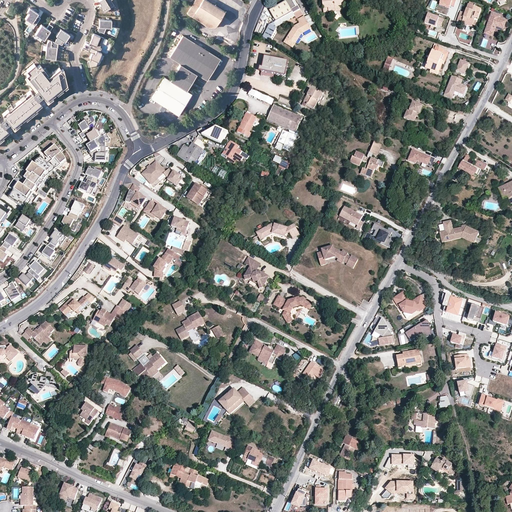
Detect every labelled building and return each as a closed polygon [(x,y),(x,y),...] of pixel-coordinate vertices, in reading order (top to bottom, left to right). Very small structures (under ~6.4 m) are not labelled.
[(98,0),(101,4),(99,5),(103,11),(114,4),(110,0),(98,0)] [(214,27),(224,11),(206,0),(195,0),(187,13),(210,28),(214,27)] [(286,0),(286,1),(269,11),(276,22),(274,23),(276,26),(295,16),(293,13),(300,9),(294,0),(286,0)] [(342,0),(322,0),(323,9),(328,8),(328,12),(336,11),(335,7),(340,6),(343,6),(342,0)] [(468,5),(466,10),(465,14),(462,13),(460,12),(459,16),(461,16),(459,22),(471,26),(473,20),(471,20),(472,16),(475,17),(477,18),(480,9),(468,5)] [(38,13),(29,7),(27,11),(29,13),(25,18),(35,25),(40,17),(37,15),(38,13)] [(444,20),(428,14),(425,23),(436,27),(437,25),(442,26),(444,20)] [(502,29),(505,22),(497,19),(498,17),(491,14),(485,31),(492,34),(495,26),(502,29)] [(309,15),(305,17),(311,26),(315,23),(309,15)] [(304,16),(297,19),(300,24),(294,27),(284,43),(293,48),(296,43),(294,41),(296,38),(300,33),(301,34),(311,28),(304,16)] [(111,19),(99,19),(99,27),(97,30),(104,33),(106,27),(111,27),(111,19)] [(54,26),(50,23),(47,28),(40,24),(34,35),(44,41),(54,26)] [(59,44),(62,45),(64,41),(65,42),(69,34),(60,29),(56,36),(58,37),(55,42),(59,44)] [(92,43),(90,47),(100,51),(101,47),(100,47),(104,37),(93,33),(89,42),(92,43)] [(169,57),(180,64),(175,72),(191,82),(196,74),(207,80),(210,75),(208,74),(215,63),(217,64),(220,58),(210,52),(211,50),(208,48),(207,50),(206,52),(193,44),(194,42),(183,35),(169,57)] [(50,41),(48,43),(46,59),(57,60),(59,44),(55,42),(50,41)] [(206,52),(207,50),(194,42),(193,44),(206,52)] [(90,47),(88,51),(91,52),(89,57),(91,58),(91,60),(87,61),(88,66),(96,64),(101,52),(100,51),(90,47)] [(426,50),(422,60),(427,63),(425,69),(431,71),(435,72),(443,50),(436,47),(434,51),(432,51),(431,52),(426,50)] [(449,52),(443,50),(435,72),(431,71),(430,73),(437,76),(441,65),(443,66),(449,52)] [(288,62),(264,56),(261,72),(274,75),(285,77),(288,62)] [(389,71),(393,59),(388,57),(383,69),(389,71)] [(465,74),(469,63),(460,60),(456,71),(465,74)] [(63,71),(62,68),(61,69),(59,66),(51,72),(49,69),(46,72),(39,64),(36,66),(34,63),(21,74),(34,89),(25,97),(26,97),(10,110),(9,110),(0,117),(0,143),(66,86),(64,78),(64,79),(60,74),(63,71)] [(208,74),(210,75),(217,64),(215,63),(208,74)] [(161,105),(162,103),(168,106),(167,108),(178,115),(191,93),(186,90),(191,82),(175,72),(170,80),(164,77),(151,98),(161,105)] [(463,80),(453,76),(445,96),(453,99),(455,91),(464,94),(467,87),(461,85),(463,80)] [(307,106),(314,109),(321,95),(311,89),(304,102),(308,104),(307,106)] [(249,96),(272,105),(274,99),(251,90),(249,96)] [(280,97),(279,100),(291,105),(292,102),(280,97)] [(410,119),(411,116),(417,118),(420,110),(422,110),(423,107),(418,105),(419,103),(416,102),(416,104),(411,102),(405,117),(410,119)] [(296,133),(303,118),(274,105),(267,120),(296,133)] [(248,114),(244,122),(243,121),(239,128),(243,130),(242,134),(249,138),(251,134),(249,133),(256,117),(248,114)] [(82,139),(89,134),(87,130),(90,129),(88,127),(93,124),(88,116),(81,119),(83,123),(81,125),(79,126),(82,131),(83,131),(84,132),(80,134),(82,139)] [(213,129),(202,135),(222,144),(228,134),(216,128),(215,130),(213,129)] [(276,147),(291,153),(298,137),(283,130),(276,147)] [(96,131),(88,136),(91,142),(100,137),(96,131)] [(90,154),(97,150),(101,148),(106,148),(106,142),(111,143),(110,140),(107,134),(87,146),(89,150),(88,150),(90,154)] [(193,143),(203,150),(207,144),(197,138),(193,143)] [(238,149),(239,147),(230,141),(226,148),(227,150),(230,151),(228,154),(225,153),(224,152),(222,154),(228,157),(226,159),(234,164),(236,161),(240,163),(243,158),(239,155),(242,152),(238,149)] [(373,153),(377,155),(381,145),(374,142),(369,152),(373,153)] [(184,146),(177,155),(194,166),(196,163),(203,151),(204,150),(203,150),(193,143),(190,149),(184,146)] [(55,145),(45,154),(49,159),(50,157),(52,160),(50,162),(56,169),(66,160),(64,156),(55,145)] [(92,158),(96,156),(96,162),(106,163),(107,155),(106,155),(107,148),(106,148),(101,148),(101,153),(99,154),(97,150),(90,154),(92,158)] [(435,159),(412,150),(408,161),(416,164),(417,161),(432,167),(435,159)] [(203,151),(196,163),(199,165),(207,153),(203,151)] [(369,173),(373,174),(375,170),(377,171),(379,166),(382,167),(384,162),(379,160),(378,161),(371,158),(368,157),(367,158),(364,156),(364,155),(358,152),(356,158),(353,157),(350,163),(359,167),(362,161),(367,163),(364,169),(363,168),(360,174),(367,177),(369,173)] [(45,154),(42,156),(52,168),(53,171),(56,169),(50,162),(52,160),(50,157),(49,159),(45,154)] [(478,175),(482,169),(476,165),(468,162),(471,156),(467,154),(464,159),(460,167),(475,175),(476,173),(478,175)] [(52,168),(42,156),(35,162),(36,163),(35,165),(33,163),(27,172),(25,171),(22,175),(25,178),(21,184),(19,183),(9,198),(26,209),(31,201),(29,199),(33,193),(32,193),(36,187),(39,189),(47,177),(44,175),(46,173),(52,168)] [(275,156),(273,162),(280,165),(279,167),(287,171),(291,162),(275,156)] [(484,170),(487,165),(477,159),(476,161),(478,162),(476,165),(482,169),(484,170)] [(154,182),(164,173),(166,171),(156,161),(151,166),(148,168),(144,172),(154,182)] [(53,171),(52,168),(46,173),(44,175),(47,177),(48,175),(53,171)] [(179,178),(181,175),(176,172),(175,173),(173,172),(169,168),(166,171),(164,173),(167,176),(169,179),(168,180),(177,186),(181,180),(179,178)] [(88,176),(86,180),(92,183),(94,178),(99,180),(102,173),(95,170),(95,171),(91,169),(90,170),(88,173),(87,173),(86,175),(88,176)] [(12,190),(17,182),(14,180),(8,187),(12,190)] [(84,185),(82,184),(79,190),(93,196),(97,187),(98,185),(92,183),(86,180),(84,184),(84,185)] [(511,181),(499,188),(504,199),(509,197),(511,204),(511,203),(511,185),(511,184),(511,183),(511,181)] [(208,191),(196,184),(187,198),(199,205),(208,191)] [(133,203),(141,208),(147,199),(141,195),(138,194),(138,193),(141,189),(135,185),(131,192),(126,202),(131,204),(133,203)] [(37,193),(45,199),(48,195),(39,189),(37,193)] [(70,214),(78,218),(80,214),(81,215),(85,207),(76,202),(70,214)] [(161,220),(168,211),(158,205),(158,206),(157,208),(154,206),(155,204),(151,202),(145,212),(148,215),(149,212),(156,217),(161,220)] [(0,227),(3,223),(1,222),(6,214),(8,216),(11,212),(1,205),(0,207),(0,227)] [(360,221),(363,216),(345,207),(341,215),(358,224),(357,227),(361,229),(364,223),(360,221)] [(81,224),(83,220),(78,218),(70,214),(68,218),(69,218),(68,220),(65,219),(62,224),(64,224),(64,225),(70,228),(70,229),(75,232),(79,223),(81,224)] [(31,226),(33,222),(23,215),(15,227),(23,232),(28,224),(31,226)] [(121,226),(125,220),(116,215),(112,221),(121,226)] [(190,223),(175,218),(172,227),(177,229),(182,231),(181,233),(182,233),(181,235),(185,236),(186,235),(187,231),(190,223)] [(479,232),(467,226),(453,229),(451,220),(444,222),(445,231),(448,230),(450,238),(462,236),(475,242),(475,241),(477,237),(479,232)] [(289,227),(273,224),(259,232),(262,236),(263,235),(265,239),(274,233),(287,236),(288,230),(291,231),(295,238),(302,233),(295,223),(289,227)] [(392,233),(375,224),(372,229),(376,231),(373,236),(378,238),(377,241),(390,248),(393,242),(387,238),(388,236),(390,237),(392,233)] [(119,230),(118,232),(120,234),(117,238),(125,243),(126,241),(128,239),(134,243),(139,236),(125,226),(121,231),(119,230)] [(371,238),(377,241),(378,238),(373,236),(376,231),(372,229),(370,232),(373,234),(371,238)] [(450,238),(448,230),(440,232),(442,242),(462,238),(474,243),(475,242),(462,236),(450,238)] [(53,240),(51,244),(56,248),(57,248),(59,245),(60,244),(58,243),(63,236),(56,231),(51,239),(53,240)] [(5,243),(3,247),(8,250),(9,251),(11,247),(13,249),(19,241),(11,235),(5,243)] [(66,238),(63,236),(58,243),(60,244),(59,245),(61,246),(66,238)] [(191,243),(186,241),(183,250),(188,251),(191,243)] [(51,244),(50,243),(43,254),(51,260),(56,253),(54,251),(56,248),(51,244)] [(260,247),(253,244),(251,248),(258,252),(260,247)] [(7,258),(8,256),(5,254),(8,250),(3,247),(2,246),(0,249),(0,260),(4,263),(8,258),(7,258)] [(333,251),(332,246),(321,249),(321,251),(316,253),(320,265),(325,263),(324,259),(334,256),(335,257),(337,258),(338,258),(339,256),(341,256),(343,257),(345,256),(346,255),(347,253),(342,250),(340,252),(337,250),(333,251)] [(185,252),(173,248),(172,251),(183,258),(185,252)] [(171,261),(173,258),(177,260),(178,261),(180,257),(169,249),(166,253),(164,256),(161,259),(160,258),(157,262),(158,263),(157,265),(156,264),(154,267),(155,268),(155,277),(163,278),(163,273),(162,273),(165,268),(164,267),(167,264),(170,261),(171,261)] [(59,255),(56,253),(51,260),(54,262),(59,255)] [(350,257),(346,255),(345,256),(343,257),(341,256),(339,256),(338,258),(337,258),(336,260),(341,263),(342,261),(346,263),(350,257)] [(357,258),(350,255),(350,257),(345,265),(351,268),(357,258)] [(127,268),(111,257),(105,266),(108,268),(108,269),(112,273),(114,271),(118,274),(120,270),(123,272),(127,268)] [(250,278),(250,277),(257,281),(256,282),(259,287),(262,287),(268,276),(256,269),(259,263),(248,257),(244,263),(249,266),(244,276),(245,279),(250,278)] [(29,273),(34,278),(37,275),(38,277),(45,270),(36,262),(30,268),(32,270),(29,273)] [(85,272),(89,275),(94,268),(90,265),(85,272)] [(34,278),(29,273),(26,276),(24,274),(19,279),(27,286),(32,281),(31,281),(34,278)] [(140,280),(136,285),(130,280),(124,289),(130,293),(132,290),(140,296),(148,286),(140,280)] [(5,291),(11,300),(20,294),(13,283),(9,285),(11,287),(5,291)] [(431,304),(429,292),(421,297),(427,307),(431,304)] [(266,296),(260,293),(256,300),(262,303),(265,297),(266,296)] [(421,297),(413,301),(409,301),(404,293),(395,299),(400,307),(401,307),(405,313),(403,314),(407,320),(413,316),(412,314),(418,311),(419,311),(427,307),(421,297)] [(444,313),(458,316),(463,301),(443,294),(442,304),(446,305),(444,313)] [(300,298),(299,297),(296,298),(296,299),(293,301),(292,299),(288,301),(287,303),(283,300),(284,298),(278,295),(274,304),(284,310),(282,314),(285,323),(291,321),(289,315),(293,308),(301,305),(302,305),(305,300),(305,299),(303,297),(300,298)] [(60,310),(66,315),(72,308),(76,311),(79,314),(90,302),(90,303),(94,299),(91,297),(88,300),(84,297),(78,303),(74,300),(68,307),(65,304),(60,310)] [(312,305),(305,300),(302,305),(309,310),(312,305)] [(186,311),(181,301),(173,306),(178,315),(186,311)] [(126,313),(128,314),(133,308),(125,302),(120,309),(126,313)] [(482,307),(472,304),(468,319),(480,322),(481,318),(478,317),(480,312),(482,307)] [(120,309),(119,308),(116,313),(120,316),(119,318),(121,320),(126,313),(120,309)] [(101,313),(100,315),(98,314),(94,321),(98,323),(98,322),(106,327),(107,326),(110,328),(116,318),(113,317),(107,313),(108,313),(103,310),(101,313)] [(190,335),(189,334),(196,330),(196,329),(205,324),(199,312),(187,319),(188,320),(182,323),(184,326),(176,331),(182,340),(190,335)] [(510,316),(496,312),(493,321),(507,325),(510,316)] [(120,316),(116,313),(113,317),(116,318),(120,321),(121,320),(119,318),(120,316)] [(380,346),(395,343),(393,334),(392,335),(391,331),(388,330),(389,328),(383,319),(382,318),(374,332),(383,337),(383,338),(379,339),(380,346)] [(426,337),(433,336),(431,330),(428,325),(430,323),(428,320),(422,323),(406,333),(411,340),(415,339),(415,337),(426,335),(426,337)] [(37,342),(40,339),(43,342),(48,337),(51,334),(50,333),(54,330),(46,322),(43,325),(42,324),(39,327),(39,328),(37,330),(36,330),(33,332),(29,328),(25,332),(30,337),(31,336),(37,342)] [(219,326),(216,328),(222,338),(225,336),(219,326)] [(218,340),(222,338),(216,328),(212,330),(218,340)] [(30,337),(25,332),(22,336),(27,340),(30,337)] [(463,344),(466,334),(459,332),(458,336),(455,335),(454,338),(452,337),(450,342),(459,345),(460,343),(463,344)] [(251,352),(260,357),(259,358),(268,364),(273,366),(277,359),(281,361),(286,351),(278,346),(274,353),(272,351),(271,352),(267,351),(268,349),(265,348),(265,347),(256,342),(251,352)] [(502,361),(507,347),(497,344),(492,358),(502,361)] [(7,348),(8,349),(6,351),(5,350),(3,350),(1,352),(0,351),(0,355),(2,357),(3,356),(5,357),(6,355),(8,357),(7,358),(11,361),(19,353),(11,345),(7,348)] [(79,355),(81,359),(78,365),(79,366),(81,367),(83,366),(87,359),(87,348),(86,346),(76,346),(74,347),(74,350),(74,353),(70,352),(70,359),(74,359),(79,355)] [(137,346),(130,351),(138,360),(145,354),(137,346)] [(409,352),(409,354),(404,355),(397,357),(399,367),(406,366),(406,363),(422,360),(420,350),(409,352)] [(295,361),(302,358),(299,352),(292,355),(295,361)] [(147,384),(153,378),(152,376),(159,371),(158,370),(166,363),(158,353),(147,362),(148,363),(144,367),(141,364),(133,371),(139,377),(140,376),(147,384)] [(456,368),(470,366),(469,358),(468,358),(467,354),(454,355),(456,368)] [(325,371),(312,362),(303,375),(311,380),(314,375),(320,379),(325,371)] [(181,376),(185,373),(179,366),(175,369),(181,376)] [(32,383),(28,386),(35,391),(36,392),(37,392),(39,391),(46,385),(57,388),(57,386),(55,386),(56,383),(54,382),(55,381),(53,380),(54,379),(51,378),(50,382),(46,381),(47,380),(46,379),(44,378),(43,377),(41,377),(40,380),(37,380),(38,373),(33,374),(32,378),(30,377),(29,379),(31,380),(30,381),(32,383)] [(110,389),(114,390),(115,389),(117,390),(117,391),(126,397),(131,388),(120,381),(104,377),(102,383),(106,384),(105,388),(110,389)] [(468,386),(467,381),(458,383),(460,394),(466,393),(466,396),(471,397),(474,387),(468,386)] [(72,382),(68,387),(73,392),(77,387),(72,382)] [(243,399),(244,400),(250,395),(245,389),(239,394),(243,399)] [(220,403),(228,412),(243,399),(239,394),(235,390),(229,395),(227,397),(220,403)] [(244,400),(245,402),(250,407),(256,402),(250,395),(244,400)] [(489,398),(481,395),(478,405),(484,407),(484,406),(493,409),(493,410),(499,412),(502,402),(496,400),(496,402),(489,399),(489,398)] [(441,398),(440,408),(451,406),(447,396),(441,398)] [(228,412),(230,414),(245,402),(244,400),(243,399),(228,412)] [(89,425),(95,417),(91,414),(94,409),(86,403),(81,410),(83,411),(80,415),(86,420),(84,422),(89,425)] [(113,418),(117,407),(110,404),(105,415),(113,418)] [(10,412),(4,407),(0,410),(0,416),(4,420),(6,417),(11,420),(12,418),(14,413),(10,412)] [(120,420),(124,410),(122,409),(117,407),(113,418),(120,420)] [(416,425),(416,427),(422,428),(422,429),(427,429),(427,428),(435,429),(435,423),(436,423),(437,418),(432,417),(432,416),(428,416),(420,416),(420,414),(412,414),(412,420),(414,421),(414,425),(416,425)] [(12,418),(11,420),(7,429),(13,431),(15,428),(18,430),(21,422),(12,418)] [(285,423),(282,431),(292,435),(298,422),(291,419),(288,425),(285,423)] [(30,426),(31,424),(22,420),(21,422),(18,430),(17,433),(21,435),(22,431),(23,432),(22,435),(26,437),(30,426)] [(189,422),(185,431),(192,434),(196,425),(189,422)] [(109,438),(109,436),(119,440),(120,439),(127,442),(131,432),(110,423),(105,436),(109,438)] [(39,430),(30,426),(26,437),(35,440),(39,430)] [(231,449),(234,440),(212,431),(209,441),(231,449)] [(344,445),(345,445),(340,457),(349,461),(356,446),(346,441),(344,445)] [(249,456),(249,457),(266,464),(266,463),(268,458),(269,458),(264,456),(266,453),(253,448),(252,449),(249,456)] [(413,468),(413,454),(391,454),(391,458),(389,457),(384,466),(390,469),(392,464),(407,465),(408,468),(413,468)] [(453,465),(446,457),(444,459),(439,455),(434,460),(441,467),(444,468),(449,472),(449,475),(453,475),(455,474),(453,467),(452,466),(453,465)] [(0,474),(2,468),(5,467),(12,471),(15,463),(7,460),(6,462),(0,459),(0,458),(0,457),(1,457),(0,456),(0,474)] [(331,467),(313,459),(309,468),(328,476),(331,467)] [(434,460),(431,463),(438,469),(441,467),(434,460)] [(136,465),(129,477),(135,480),(138,474),(140,475),(146,465),(140,462),(138,466),(136,465)] [(198,472),(176,463),(171,474),(170,477),(174,478),(175,476),(179,477),(181,472),(183,471),(189,473),(190,474),(189,475),(188,475),(184,473),(179,484),(190,489),(193,484),(195,485),(196,483),(207,487),(209,480),(199,475),(198,477),(196,476),(198,472)] [(19,464),(15,474),(18,475),(18,478),(30,483),(30,482),(32,477),(34,472),(28,470),(22,468),(23,466),(19,464)] [(449,475),(449,472),(444,468),(441,467),(449,475)] [(346,472),(339,472),(338,501),(346,501),(346,491),(352,491),(352,474),(346,474),(346,472)] [(408,499),(414,499),(414,482),(391,481),(385,488),(387,490),(382,496),(384,498),(388,498),(394,492),(408,492),(408,499)] [(70,487),(65,484),(59,498),(65,501),(67,497),(74,500),(78,490),(73,488),(72,489),(70,488),(70,487)] [(23,487),(22,494),(22,500),(21,501),(20,506),(25,506),(31,506),(31,501),(33,501),(33,487),(23,487)] [(329,490),(317,490),(317,506),(324,506),(324,501),(329,501),(329,490)] [(308,494),(300,491),(293,509),(309,510),(309,499),(306,499),(308,494)] [(96,511),(102,499),(89,494),(87,499),(85,498),(81,509),(89,511),(96,511)] [(119,506),(111,503),(109,510),(113,511),(112,511),(116,511),(117,511),(119,506)]
